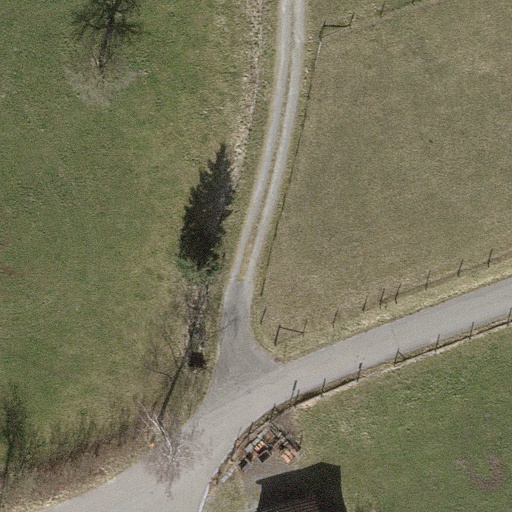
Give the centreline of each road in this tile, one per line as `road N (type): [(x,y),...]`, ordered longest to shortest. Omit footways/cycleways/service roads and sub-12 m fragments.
road 1 (track): [(159,511),(239,406),(511,300)]
road 2 (track): [(239,406),(244,276),(288,102),(291,0)]
